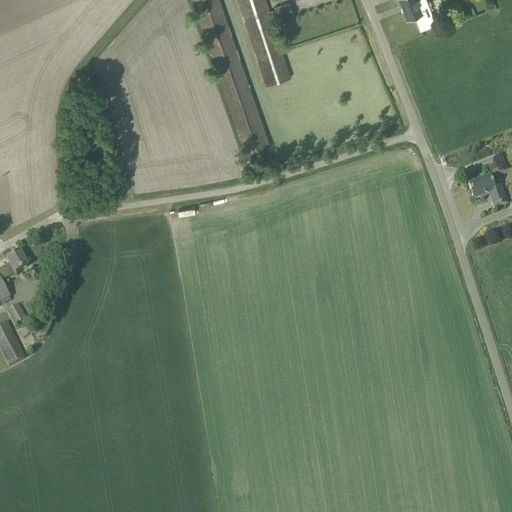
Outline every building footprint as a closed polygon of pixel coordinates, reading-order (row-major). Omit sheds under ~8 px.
[(218,0),(191,0),(246,154),(269,145),(218,0)] [(271,20),(268,12),(264,0),(237,0),(265,87),(290,79),(271,20)] [(398,0),(407,20),(423,14),(417,0),(398,0)] [(275,10),(278,18),(293,13),(290,2),(274,7),(275,10)] [(494,188),(489,177),(468,185),(473,200),(489,195),(494,209),(507,204),(501,186),(494,188)] [(15,273),(16,273),(27,267),(19,253),(8,259),(10,264),(0,269),(0,303),(11,297),(1,281),(15,273)] [(15,326),(27,319),(18,304),(6,311),(15,326)] [(0,347),(10,366),(26,358),(7,321),(0,325),(0,347)]
